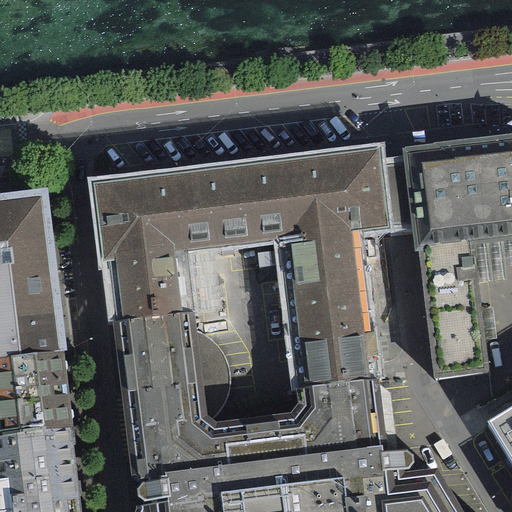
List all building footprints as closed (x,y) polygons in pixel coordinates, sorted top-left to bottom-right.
[(412,146),(423,244),(477,237),(511,232),(511,134),(436,143),(412,146)] [(296,225),(365,216),(398,213),(389,140),(94,175),(105,261),(116,260),(123,313),(188,305),(180,239),(296,225)] [(0,346),(63,339),(61,321),(46,185),(4,190),(0,190),(0,346)] [(379,333),(365,216),(296,225),(314,379),(383,370),(379,333)] [(493,371),(477,237),(423,244),(439,377),(493,371)] [(472,511),(445,468),(396,472),(383,370),(314,379),(317,399),(307,414),(222,424),(200,408),(188,305),(123,313),(149,511),(472,511)] [(0,346),(0,368),(7,426),(72,419),(63,339),(0,346)] [(511,416),(495,427),(511,454),(511,416)] [(7,426),(0,427),(0,511),(82,511),(72,419),(7,426)]
